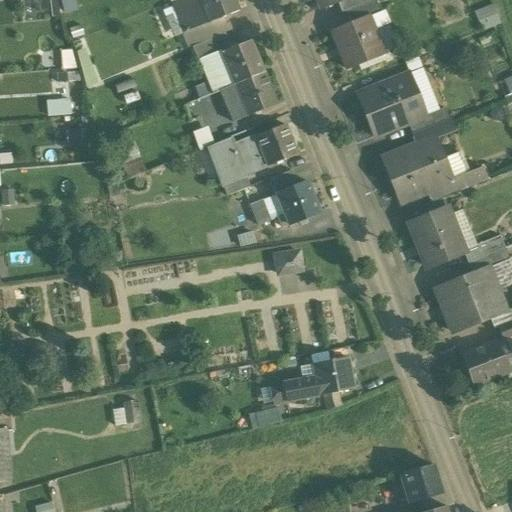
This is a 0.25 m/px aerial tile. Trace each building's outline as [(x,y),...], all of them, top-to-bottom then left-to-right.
[(71,0),(59,0),(61,11),(73,9),(71,0)] [(183,0),(176,0),(172,2),(181,22),(191,17),(183,0)] [(183,0),(191,17),(204,12),(198,0),(183,0)] [(233,0),(198,0),(204,12),(208,24),(238,11),(233,0)] [(318,0),(322,8),(337,3),(343,0),(318,0)] [(343,0),(337,3),(341,13),(345,12),(373,0),(343,0)] [(374,0),(373,0),(345,12),(350,24),(368,17),(369,18),(380,13),(374,0)] [(471,10),(478,31),(499,24),(492,3),(471,10)] [(350,24),(330,32),(346,70),(384,55),(369,18),(368,17),(350,24)] [(210,28),(187,37),(193,49),(215,39),(210,28)] [(215,39),(193,49),(199,63),(220,54),(220,53),(230,49),(224,35),(215,39)] [(230,49),(220,53),(220,54),(229,75),(234,86),(263,74),(250,41),(230,49)] [(217,92),(213,94),(220,110),(227,108),(240,102),(246,117),(276,105),(263,74),(234,86),(217,92)] [(408,74),(356,95),(373,138),(407,125),(426,117),(425,116),(408,74)] [(229,75),(213,82),(217,92),(234,86),(229,75)] [(511,75),(502,79),(507,93),(511,90),(511,75)] [(240,102),(227,108),(233,123),(246,117),(240,102)] [(444,109),(433,113),(438,125),(448,121),(444,109)] [(433,113),(425,116),(426,117),(407,125),(412,135),(438,125),(433,113)] [(438,125),(412,135),(416,147),(434,139),(435,140),(453,133),(448,121),(438,125)] [(284,125),(254,137),(266,167),(296,155),(284,125)] [(254,137),(233,146),(230,138),(207,148),(222,186),(245,178),(245,176),(266,167),(254,137)] [(416,147),(385,159),(395,184),(392,185),(400,203),(427,192),(426,192),(451,181),(435,140),(434,139),(416,147)] [(291,171),(269,180),(275,195),(297,186),(291,171)] [(451,181),(426,192),(427,192),(431,203),(466,190),(460,176),(451,181)] [(245,178),(222,186),(226,197),(243,191),(249,188),(245,178)] [(297,186),(275,195),(283,215),(277,218),(281,228),(319,213),(307,183),(297,186)] [(249,188),(243,191),(248,201),(257,197),(252,187),(249,188)] [(262,200),(249,206),(258,226),(271,221),(262,200)] [(453,227),(446,211),(409,226),(426,267),(461,253),(451,228),(453,227)] [(499,237),(463,252),(468,264),(504,249),(499,237)] [(468,264),(467,264),(472,275),(487,269),(488,270),(509,261),(504,249),(468,264)] [(298,252),(274,256),(277,275),(301,271),(298,252)] [(488,270),(487,269),(472,275),(435,290),(453,333),(505,312),(496,290),(483,295),(482,291),(487,289),(481,274),(488,271),(488,270)] [(511,322),(498,328),(503,341),(511,337),(511,322)] [(495,342),(461,356),(473,387),(507,374),(495,342)] [(348,359),(312,366),(315,378),(282,385),(286,403),(354,390),(348,359)] [(112,425),(139,422),(137,402),(110,405),(112,425)] [(276,409),(255,414),(258,428),(279,423),(276,409)] [(432,465),(400,474),(409,503),(441,495),(432,465)] [(347,511),(345,502),(311,511),(347,511)]
